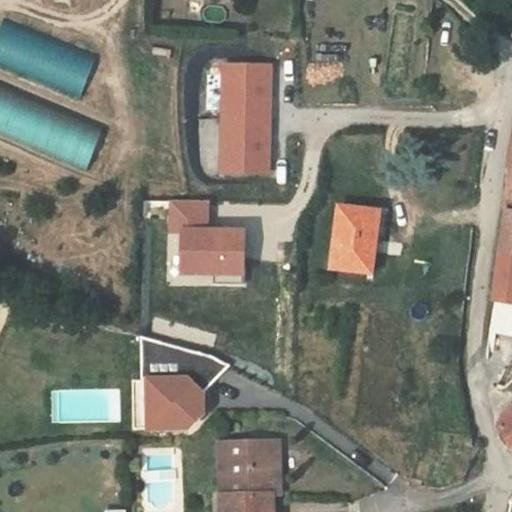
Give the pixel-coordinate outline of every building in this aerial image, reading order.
[(0,63),(78,95),(93,56),(4,21),(0,31),(0,63)] [(267,174),(269,67),(223,66),(221,173),(267,174)] [(0,132),(85,168),(102,128),(0,85),(0,132)] [(243,233),(205,232),(206,201),(171,201),(171,232),(182,232),(181,270),(213,270),(213,284),(242,285),(243,233)] [(388,213),(339,207),(332,269),(373,274),(377,237),(385,238),(388,213)] [(511,210),(506,210),(501,254),(511,254),(511,210)] [(511,254),(501,254),(493,308),(507,312),(506,316),(511,316),(511,254)] [(148,339),(148,380),(187,377),(204,394),(231,366),(211,357),(148,339)] [(187,377),(148,380),(150,430),(190,429),(204,414),(204,394),(187,377)] [(150,430),(148,380),(133,380),(134,430),(150,430)] [(511,405),(498,427),(511,447),(511,405)] [(273,496),(273,483),(280,483),(279,442),(233,443),(235,496),(273,496)] [(222,496),(235,496),(233,443),(220,444),(222,496)] [(273,511),(273,496),(235,496),(222,496),(222,511),(273,511)]
